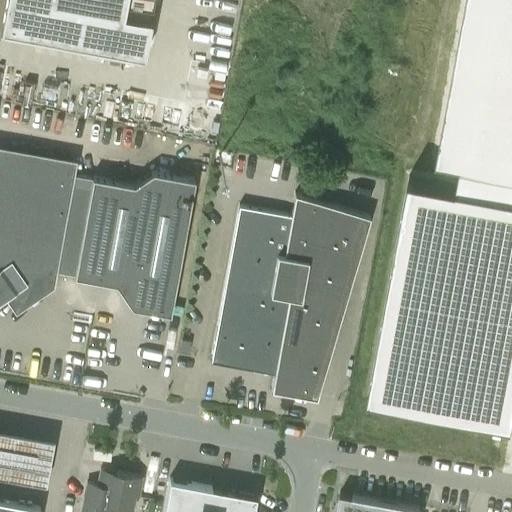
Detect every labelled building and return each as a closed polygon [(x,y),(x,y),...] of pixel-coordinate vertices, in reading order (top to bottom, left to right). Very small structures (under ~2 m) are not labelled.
[(4,0),(0,26),(0,27),(25,32),(143,54),(152,0),(4,0)] [(409,174),(368,394),(511,420),(511,0),(465,0),(437,154),(461,159),(457,183),(409,174)] [(74,273),(91,176),(66,171),(68,159),(0,146),(0,283),(16,306),(45,285),(48,268),(74,273)] [(91,176),(74,273),(73,274),(115,282),(131,305),(169,312),(194,177),(152,169),(134,182),(92,175),(91,176)] [(369,214),(336,204),(299,193),(294,192),(289,213),(237,203),(210,360),(274,371),(271,388),(316,396),(369,214)] [(50,440),(0,430),(0,480),(41,488),(50,440)] [(112,511),(113,507),(127,509),(131,510),(134,494),(137,495),(141,475),(116,470),(115,476),(99,473),(98,483),(87,481),(81,511),(112,511)] [(162,511),(252,511),(256,493),(169,477),(162,511)] [(341,491),(336,511),(418,511),(419,506),(341,491)] [(0,511),(38,511),(40,507),(0,499),(0,511)]
